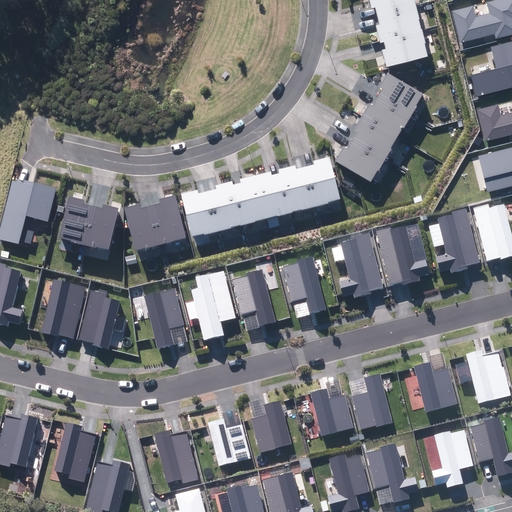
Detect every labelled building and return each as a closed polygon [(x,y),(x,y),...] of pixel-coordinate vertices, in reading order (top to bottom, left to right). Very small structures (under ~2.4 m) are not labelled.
[(369,0),(372,8),(375,8),(376,11),(377,14),(416,4),(414,0),(369,0)] [(496,39),(511,34),(511,0),(493,0),(487,2),(489,13),(476,16),(473,6),(453,11),(461,42),(495,34),(496,39)] [(420,18),(416,4),(377,14),(378,20),(379,24),(375,25),(379,40),(422,29),(419,19),(420,18)] [(382,50),(387,67),(428,56),(424,44),(425,43),(422,29),(379,40),(380,44),(384,43),(385,45),(385,49),(382,50)] [(476,96),(511,86),(511,41),(491,47),(496,69),(471,75),(476,96)] [(423,94),(387,73),(379,87),(383,89),(381,92),(379,96),(412,115),(417,106),(416,106),(423,94)] [(369,104),(362,115),(398,136),(403,127),(404,128),(412,115),(379,96),(375,101),(373,106),(369,104)] [(511,100),(511,102),(511,112),(501,115),(498,105),(478,110),(486,141),(511,134),(511,100)] [(398,136),(362,115),(353,130),(356,132),(355,135),(352,140),(385,160),(392,149),(391,148),(398,136)] [(343,146),(335,161),(371,182),(378,170),(379,171),(385,160),(352,140),(347,148),(343,146)] [(511,147),(479,156),(487,192),(511,185),(511,147)] [(310,166),(305,167),(316,207),(328,204),(328,202),(341,199),(330,157),(313,161),(315,165),(310,166)] [(316,207),(305,167),(301,168),(296,169),(295,165),(280,169),(292,213),(293,213),(292,212),(302,209),(302,210),(316,207)] [(256,175),(267,218),(277,216),(292,213),(280,169),(278,170),(279,173),(276,174),(272,175),(271,172),(256,175)] [(237,184),(233,185),(243,225),(256,222),(255,221),(267,218),(256,175),(240,179),(241,183),(237,184)] [(26,216),(48,221),(56,188),(25,180),(24,183),(19,182),(12,180),(0,227),(0,239),(19,245),(26,216)] [(212,190),(208,191),(218,231),(230,228),(230,227),(240,225),(240,226),(243,225),(233,185),(232,181),(215,185),(216,189),(212,190)] [(218,231),(208,191),(203,192),(199,193),(198,189),(181,193),(191,237),(204,234),(204,235),(218,231)] [(157,204),(151,206),(161,244),(186,238),(175,195),(159,199),(160,203),(157,204)] [(69,196),(59,238),(71,241),(71,242),(86,245),(95,206),(91,205),(84,204),(85,200),(69,196)] [(473,207),(487,261),(494,259),(501,257),(501,259),(511,256),(511,234),(504,204),(490,208),(489,203),(473,207)] [(99,207),(95,206),(86,245),(96,248),(96,247),(108,250),(119,208),(103,204),(102,208),(99,207)] [(161,244),(151,206),(147,206),(142,208),(141,204),(124,208),(135,250),(161,244)] [(451,269),(451,271),(467,268),(466,265),(473,263),(479,262),(467,208),(451,211),(452,215),(438,218),(446,254),(435,256),(439,271),(451,269)] [(377,231),(389,283),(397,281),(403,280),(404,284),(419,280),(418,276),(429,274),(426,259),(415,262),(406,226),(391,229),(390,228),(377,231)] [(353,294),(355,298),(371,293),(370,290),(376,288),(383,287),(369,233),(355,237),(356,239),(341,243),(350,279),(339,282),(342,294),(343,296),(353,294)] [(306,298),(309,312),(325,308),(313,257),(297,261),(297,263),(283,266),(292,302),(293,302),(306,298)] [(0,324),(7,326),(8,322),(20,324),(23,310),(12,307),(21,272),(5,268),(6,264),(0,262),(0,324)] [(256,310),(260,326),(275,322),(262,270),(246,274),(247,276),(233,279),(242,313),(256,310)] [(203,338),(204,340),(214,338),(224,335),(220,322),(236,318),(224,271),(195,277),(198,287),(191,290),(203,338)] [(66,336),(73,338),(85,287),(54,279),(41,332),(60,337),(60,335),(66,336)] [(154,338),(157,348),(173,344),(170,328),(184,325),(175,288),(144,296),(154,338)] [(91,290),(79,339),(87,341),(93,342),(93,345),(108,349),(108,348),(120,301),(105,297),(107,291),(99,289),(98,292),(91,290)] [(309,312),(306,298),(293,302),(297,318),(304,316),(310,314),(309,312)] [(260,326),(256,310),(242,313),(247,331),(254,329),(260,327),(260,326)] [(184,325),(170,328),(173,344),(174,345),(181,343),(188,341),(184,325)] [(502,367),(498,351),(491,353),(483,355),(482,349),(465,354),(478,403),(511,395),(504,367),(502,367)] [(430,362),(433,372),(447,368),(443,353),(436,354),(429,356),(430,362)] [(414,367),(426,412),(457,403),(447,368),(433,372),(430,362),(414,367)] [(352,396),(360,429),(376,425),(376,427),(392,423),(380,374),(364,378),(368,392),(352,396)] [(352,396),(368,392),(364,378),(358,380),(349,382),(352,396)] [(327,389),(329,398),(342,395),(339,379),(333,380),(325,382),(327,389)] [(322,435),(353,427),(344,394),(342,395),(329,398),(327,389),(311,393),(322,435)] [(253,418),(266,414),(264,405),(262,398),(257,399),(249,402),(253,418)] [(251,418),(259,452),(291,443),(280,401),(264,405),(266,414),(253,418),(251,418)] [(224,418),(226,428),(242,424),(238,409),(230,411),(222,413),(224,418)] [(11,463),(25,467),(38,418),(21,414),(20,419),(14,417),(6,415),(0,439),(0,464),(10,467),(11,463)] [(493,458),(498,476),(511,472),(511,467),(511,466),(511,452),(508,453),(499,417),(484,421),(485,423),(471,427),(480,462),(486,460),(493,458)] [(208,422),(219,466),(237,461),(248,458),(251,458),(242,424),(226,428),(224,418),(208,422)] [(68,478),(84,482),(96,434),(88,432),(81,431),(82,426),(66,422),(54,471),(69,474),(68,478)] [(183,483),(198,479),(186,431),(180,432),(171,435),(170,430),(155,434),(167,483),(182,479),(183,483)] [(447,487),(463,483),(460,469),(467,468),(474,466),(465,430),(451,433),(450,431),(434,435),(443,468),(432,470),(436,485),(446,483),(447,487)] [(393,501),(393,502),(409,498),(408,493),(417,490),(414,478),(405,480),(396,443),(380,447),(380,450),(367,453),(375,489),(376,489),(390,485),(393,501)] [(342,511),(345,511),(359,508),(356,495),(362,494),(369,492),(360,455),(346,458),(345,454),(329,458),(338,494),(328,496),(331,511),(333,511),(342,510),(342,511)] [(96,511),(102,511),(103,510),(111,511),(118,511),(130,464),(113,460),(112,465),(106,463),(98,461),(86,510),(96,511)] [(313,511),(312,506),(301,508),(292,472),(263,479),(270,511),(313,511)] [(226,490),(232,511),(263,511),(257,485),(249,487),(249,484),(226,490)] [(387,502),(393,501),(390,485),(376,489),(380,504),(387,502)] [(171,511),(205,511),(199,488),(175,494),(179,510),(171,511)]
